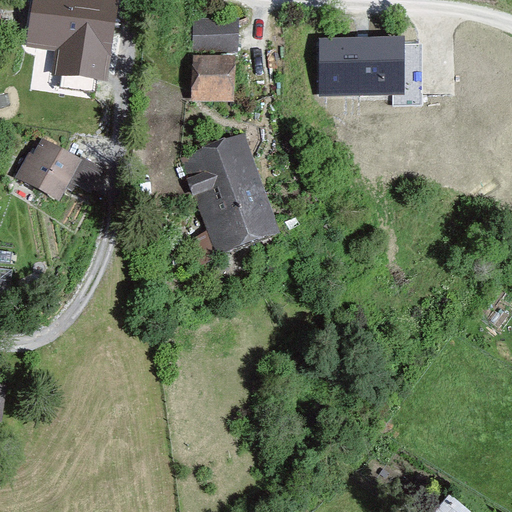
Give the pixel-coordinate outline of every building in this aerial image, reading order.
[(108,10),(43,0),(37,40),(67,44),(63,69),(98,74),(108,10)] [(234,22),(194,22),(193,51),(234,51),(234,22)] [(418,44),(320,44),(320,95),(419,95),(418,44)] [(225,71),(201,70),(200,92),(224,93),(225,71)] [(184,162),(190,182),(209,231),(194,241),(202,265),(220,257),(218,253),(268,233),(259,207),(256,209),(233,143),(184,162)] [(17,179),(41,192),(43,188),(58,197),(76,165),(44,147),(37,160),(30,156),(17,179)] [(77,184),(95,192),(106,170),(88,161),(77,184)]
